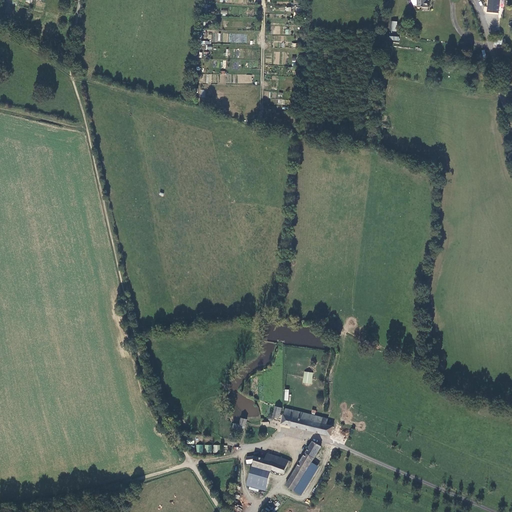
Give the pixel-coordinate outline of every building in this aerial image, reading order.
[(500,0),(490,0),(490,3),(489,3),(488,13),(499,14),(500,0)] [(302,383),(312,384),(313,372),(304,371),(302,383)] [(281,424),(328,436),(331,427),(325,424),(322,418),(285,408),(281,424)] [(244,432),(245,429),(247,419),(241,418),(239,425),(233,424),(232,429),(244,432)] [(302,495),(319,467),(312,462),(322,446),(313,441),(285,485),(302,495)] [(288,460),(267,454),(265,459),(255,457),(246,457),(246,463),(253,463),(252,466),(270,471),(270,470),(271,470),(285,473),(288,460)] [(266,490),(271,470),(270,470),(270,471),(252,466),(247,485),(266,490)]
